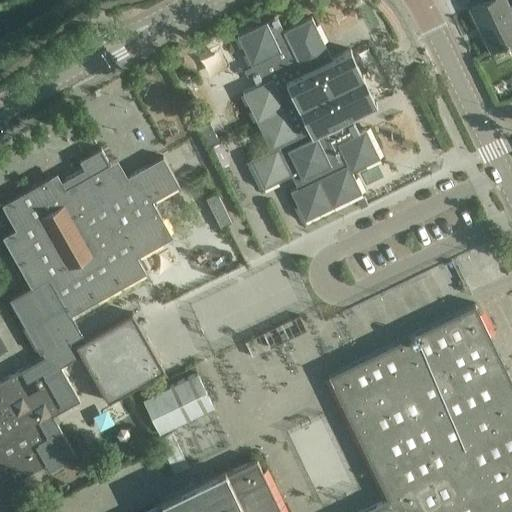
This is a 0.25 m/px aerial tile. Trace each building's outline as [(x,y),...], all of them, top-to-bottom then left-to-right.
[(484,0),(469,7),(470,9),(471,9),(480,27),(481,26),(484,33),(483,34),(489,48),(489,49),(490,51),(511,39),(511,12),(506,0),(484,0)] [(257,84),(243,91),(270,147),(249,158),(263,186),(291,173),(297,186),(290,190),(304,219),(361,191),(351,170),(379,156),(365,127),(358,130),(345,102),(352,99),(345,86),(360,79),(346,49),(331,57),(311,16),(283,29),(277,15),(237,34),(251,63),(253,62),(257,71),(252,74),(257,84)] [(218,139),(209,121),(199,126),(208,144),(218,139)] [(49,176),(1,203),(2,205),(3,205),(16,227),(15,227),(15,228),(2,235),(3,237),(4,237),(16,259),(16,260),(17,262),(18,262),(31,285),(30,285),(31,286),(9,298),(40,351),(42,350),(69,334),(75,344),(84,338),(70,314),(146,272),(137,256),(173,235),(152,199),(180,184),(163,155),(127,175),(128,176),(120,180),(109,162),(101,147),(80,159),(84,167),(54,185),(49,176)] [(407,155),(364,175),(374,197),(418,176),(407,155)] [(231,221),(216,191),(205,197),(220,227),(231,221)] [(281,511),(255,458),(143,511),(511,511),(511,381),(475,303),(474,302),(328,374),(388,498),(358,511),(281,511)] [(75,344),(80,353),(107,401),(163,369),(131,312),(84,338),(75,344)] [(306,330),(298,314),(244,341),(251,356),(306,330)] [(0,479),(12,472),(16,479),(43,464),(47,471),(75,456),(52,415),(79,399),(60,365),(80,353),(75,344),(69,334),(42,350),(45,355),(0,380),(0,479)] [(212,405),(196,372),(170,385),(140,400),(159,431),(212,405)]
